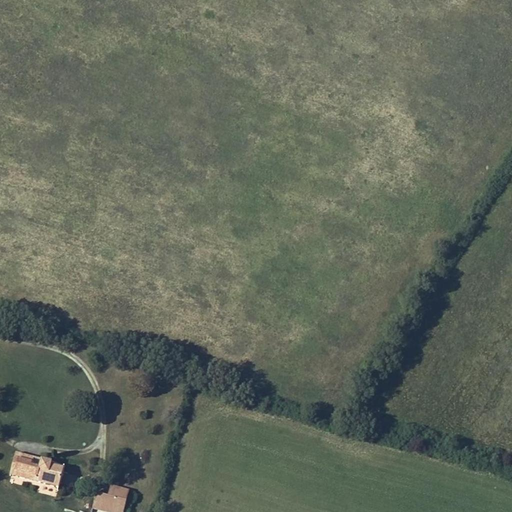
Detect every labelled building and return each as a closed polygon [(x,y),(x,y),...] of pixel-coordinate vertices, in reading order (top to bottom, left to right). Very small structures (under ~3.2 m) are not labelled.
[(17,453),(11,475),(60,488),(64,472),(65,469),(52,466),(53,463),(42,460),(40,469),(33,467),(36,458),(17,453)] [(42,460),(36,458),(33,467),(40,469),(42,460)] [(109,496),(118,499),(127,501),(130,492),(111,487),(109,496)] [(107,511),(124,511),(116,508),(118,499),(109,496),(98,493),(93,508),(107,511)] [(127,501),(118,499),(116,508),(124,511),(127,501)]
